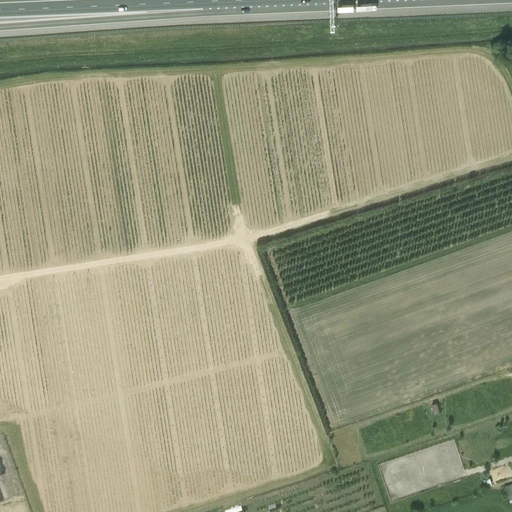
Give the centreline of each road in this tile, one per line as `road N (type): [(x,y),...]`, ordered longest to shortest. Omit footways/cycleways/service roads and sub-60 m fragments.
road 1 (motorway): [(0,24),(205,1)]
road 2 (motorway): [(0,10),(205,1)]
